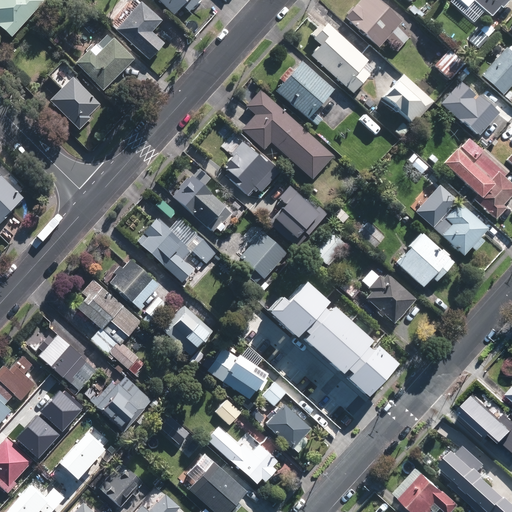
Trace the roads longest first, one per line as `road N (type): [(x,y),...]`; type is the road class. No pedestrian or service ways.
road 1 (residential): [(511,290),(312,511)]
road 2 (residential): [(276,0),(91,201)]
road 3 (residential): [(91,201),(0,303)]
road 4 (residential): [(91,201),(0,110)]
